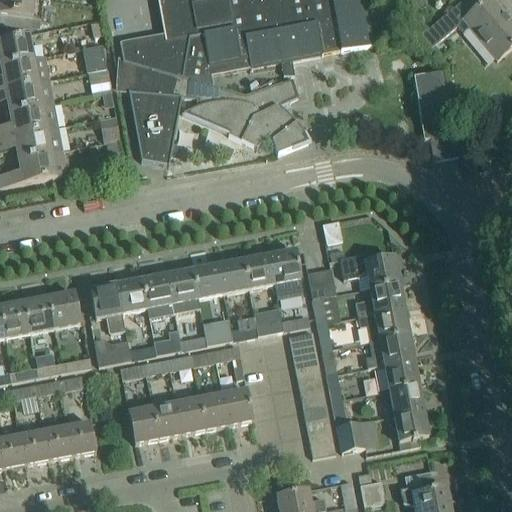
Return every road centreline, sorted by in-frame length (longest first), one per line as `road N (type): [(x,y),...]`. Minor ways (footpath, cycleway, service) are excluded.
road 1 (residential): [(0,233),(347,170),(410,181)]
road 2 (residential): [(511,504),(464,245),(448,213),(410,181)]
road 3 (residential): [(33,511),(294,461)]
